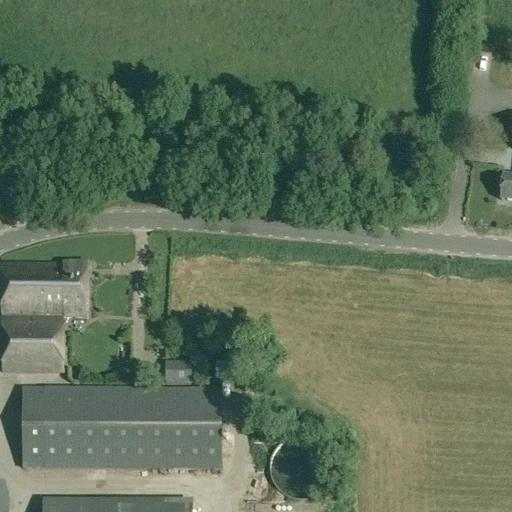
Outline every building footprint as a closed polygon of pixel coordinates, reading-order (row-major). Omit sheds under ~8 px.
[(511,176),(503,176),(501,201),(511,201),(511,176)] [(42,319),(63,319),(88,319),(88,261),(63,262),(63,264),(42,264),(42,319)] [(64,370),(63,319),(42,319),(42,264),(2,264),(2,370),(64,370)] [(222,471),(222,389),(222,388),(216,388),(166,388),(23,389),(22,471),(222,471)] [(272,482),(275,489),(280,494),(286,499),(292,502),(299,503),(307,503),(314,502),(320,498),(326,494),(331,488),(334,481),(335,474),(335,467),(333,460),(330,453),(326,448),(320,443),(313,440),(306,438),(299,439),(292,440),(285,443),(279,448),(275,454),(272,460),(270,468),(270,475),(272,482)]
